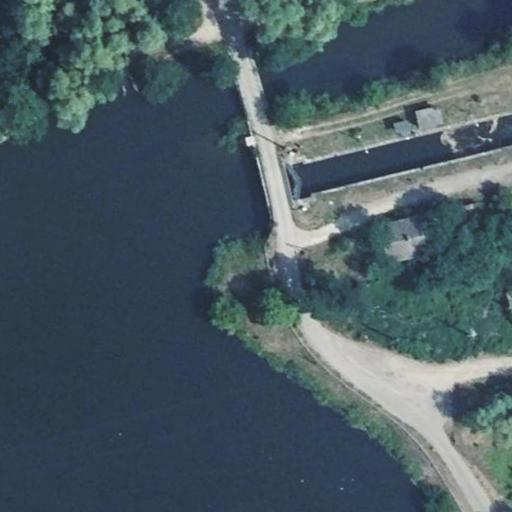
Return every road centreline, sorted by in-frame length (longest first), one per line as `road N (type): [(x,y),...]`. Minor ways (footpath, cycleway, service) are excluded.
road 1 (track): [(511,174),(405,200),(289,243)]
road 2 (track): [(511,359),(387,396)]
